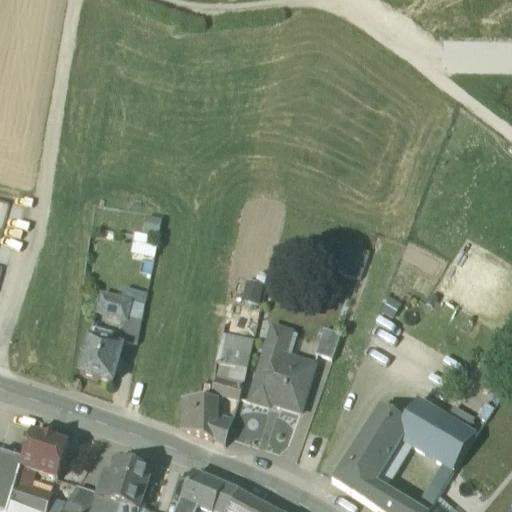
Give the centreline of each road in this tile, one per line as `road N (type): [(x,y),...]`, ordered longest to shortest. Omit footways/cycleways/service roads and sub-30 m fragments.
road 1 (track): [(159,0),(208,19),(337,5),(511,133)]
road 2 (track): [(0,352),(25,275),(71,0)]
road 3 (secondary): [(307,511),(238,475),(0,387)]
